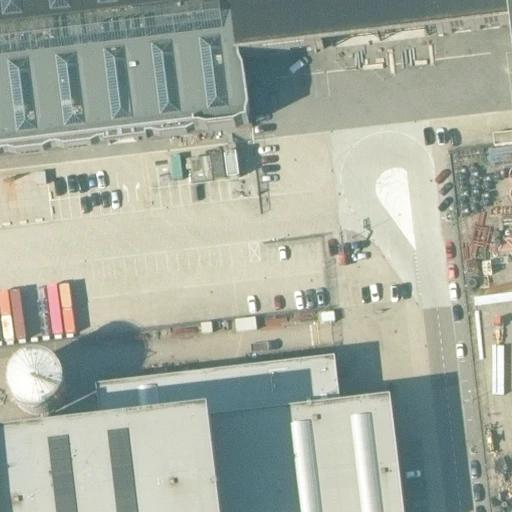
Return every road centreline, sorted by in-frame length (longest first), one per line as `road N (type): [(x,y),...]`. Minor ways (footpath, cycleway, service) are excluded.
road 1 (unknown): [(443,319),(0,368)]
road 2 (unclassified): [(465,511),(427,179)]
